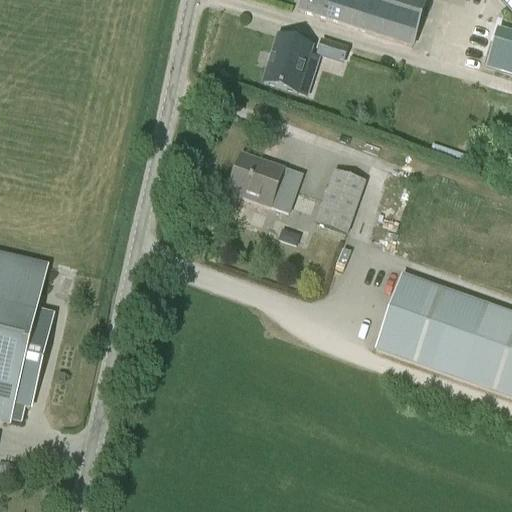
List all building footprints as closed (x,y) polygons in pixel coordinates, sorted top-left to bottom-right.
[(301,0),(297,14),(411,50),(426,0),(301,0)] [(511,0),(499,0),(499,1),(511,16),(511,0)] [(296,95),(310,49),(277,39),(263,85),(296,95)] [(341,65),(345,51),(320,43),(316,57),(341,65)] [(490,43),(482,69),(498,74),(507,48),(490,43)] [(511,49),(507,48),(498,74),(511,78),(511,49)] [(240,160),(228,194),(272,209),(271,213),(288,219),(302,179),(285,173),(285,172),(267,166),(266,170),(240,160)] [(363,185),(333,175),(315,228),(345,239),(363,185)] [(0,423),(9,425),(46,272),(0,260),(0,423)] [(511,403),(511,319),(401,280),(375,354),(511,403)]
